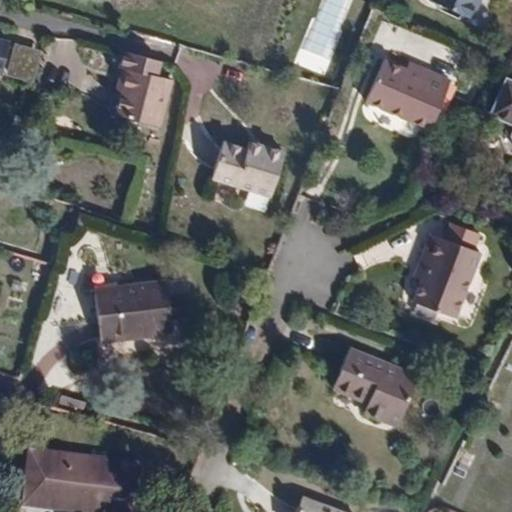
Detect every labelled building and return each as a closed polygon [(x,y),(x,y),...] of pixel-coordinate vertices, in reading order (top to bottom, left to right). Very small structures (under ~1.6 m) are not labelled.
[(432,0),(471,18),(479,0),(432,0)] [(16,44),(0,40),(0,75),(9,77),(16,44)] [(42,50),(16,44),(9,77),(35,83),(42,50)] [(157,126),(169,83),(157,79),(161,64),(121,52),(116,68),(120,69),(127,71),(122,91),(115,115),(157,126)] [(428,121),(444,80),(414,68),(412,73),(398,67),(379,60),(363,100),(427,126),(428,121)] [(412,73),(414,68),(400,62),(398,67),(412,73)] [(122,91),(127,71),(120,69),(115,89),(122,91)] [(511,78),(506,76),(490,111),(511,120),(511,124),(509,133),(511,142),(511,78)] [(269,196),(283,153),(249,143),(246,150),(222,144),(211,179),(269,196)] [(458,310),(481,246),(431,227),(420,258),(428,261),(423,276),(417,294),(458,310)] [(356,254),(363,269),(401,253),(394,238),(356,254)] [(423,276),(428,261),(420,258),(415,273),(423,276)] [(169,335),(163,282),(95,290),(101,342),(169,335)] [(96,362),(97,346),(70,344),(69,361),(96,362)] [(397,425),(417,377),(348,348),(332,388),(366,403),(363,412),(397,425)] [(0,407),(9,410),(10,396),(0,393),(0,407)] [(107,511),(130,511),(137,466),(32,453),(27,502),(107,511)] [(337,511),(301,498),(296,511),(337,511)]
